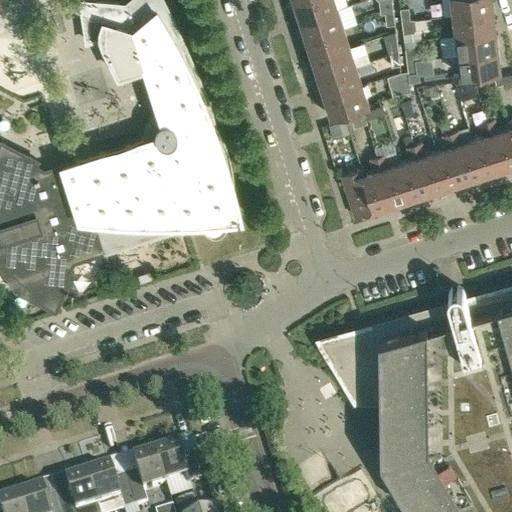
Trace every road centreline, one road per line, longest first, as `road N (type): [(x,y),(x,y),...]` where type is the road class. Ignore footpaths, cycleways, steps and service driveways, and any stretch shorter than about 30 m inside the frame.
road 1 (tertiary): [(237,0),(315,241),(336,279)]
road 2 (residential): [(0,424),(185,364),(215,366)]
road 3 (unclassified): [(336,279),(511,222)]
road 4 (tertiary): [(267,511),(215,366)]
road 5 (tertiary): [(215,366),(336,279)]
